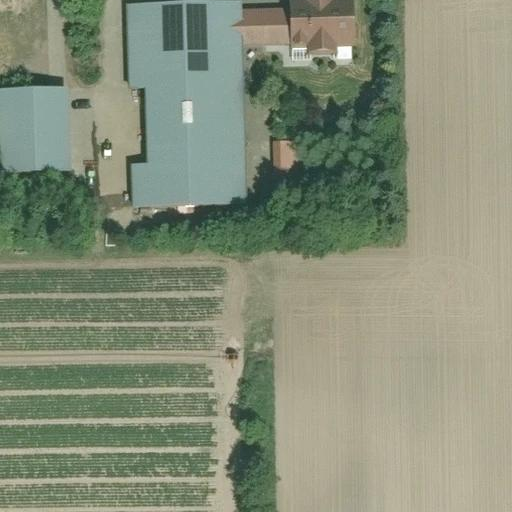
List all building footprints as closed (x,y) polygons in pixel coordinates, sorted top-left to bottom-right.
[(334,45),(354,44),(352,0),(344,0),(291,2),(291,12),(292,43),(292,46),(309,46),(309,55),(334,54),(334,45)] [(242,5),(128,9),(131,90),(147,89),(149,164),(133,165),(135,205),(248,201),(243,44),(242,14),(242,5)] [(242,14),(243,44),(292,43),(291,12),(242,14)] [(65,92),(1,93),(3,174),(67,172),(65,92)] [(304,141),(276,142),(277,179),(305,178),(304,141)]
